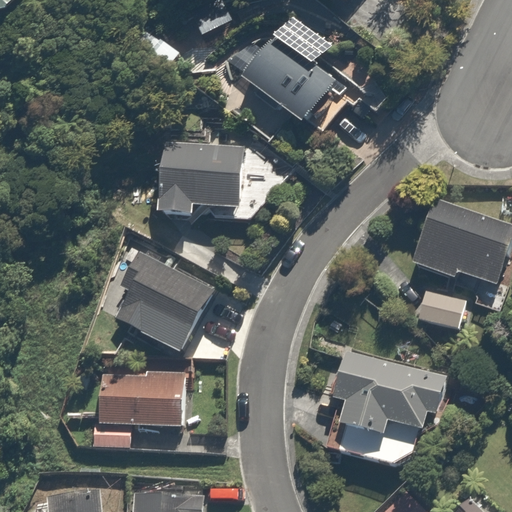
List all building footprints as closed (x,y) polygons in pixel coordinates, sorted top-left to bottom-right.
[(0,0),(0,35),(33,0),(0,0)] [(332,0),(348,14),(360,0),(332,0)] [(285,43),(248,91),(314,141),(351,93),(285,43)] [(247,154),(166,150),(162,225),(199,227),(200,214),(244,216),(247,154)] [(511,231),(444,207),(420,273),(465,289),(468,281),(503,294),(511,269),(511,231)] [(222,301),(143,259),(121,300),(132,306),(120,328),(150,344),(154,337),(192,357),(222,301)] [(477,308),(428,296),(419,329),(469,342),(477,308)] [(391,476),(413,470),(421,444),(429,446),(436,421),(448,425),(459,389),(349,357),(333,412),(349,417),(337,460),(391,476)] [(110,366),(106,426),(95,426),(93,455),(136,457),(137,435),(187,438),(192,371),(110,366)] [(386,511),(426,511),(407,492),(386,511)] [(105,511),(103,496),(38,506),(38,511),(105,511)] [(196,511),(197,504),(139,500),(138,511),(196,511)]
